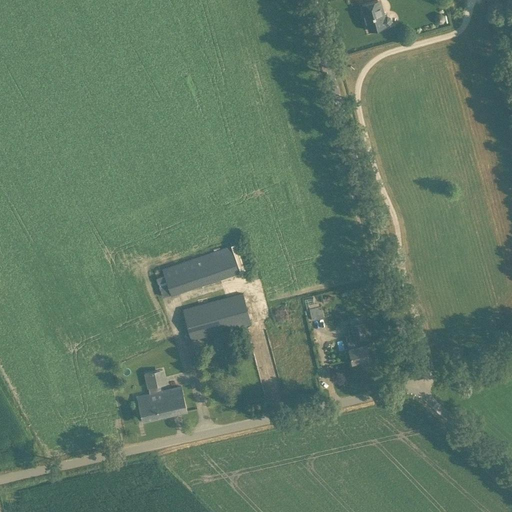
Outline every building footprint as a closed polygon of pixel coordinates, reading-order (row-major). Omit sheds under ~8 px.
[(371,30),(373,31),(376,30),(377,28),(384,26),(384,25),(389,24),(391,21),(390,17),(387,15),(382,17),(377,0),(376,0),(362,4),(369,30),(371,30)] [(156,277),(163,297),(170,294),(170,295),(240,272),(230,246),(193,259),(162,269),(164,275),(156,277)] [(188,308),(182,309),(188,333),(190,339),(251,323),(243,293),(192,307),(188,308)] [(309,308),(312,320),(324,317),(321,305),(309,308)] [(350,353),(352,363),(369,358),(366,344),(365,344),(364,337),(366,337),(361,316),(350,318),(355,339),(357,346),(348,348),(350,353)] [(149,393),(136,396),(140,411),(142,421),(187,411),(181,386),(161,390),(160,384),(157,370),(144,373),(149,393)]
